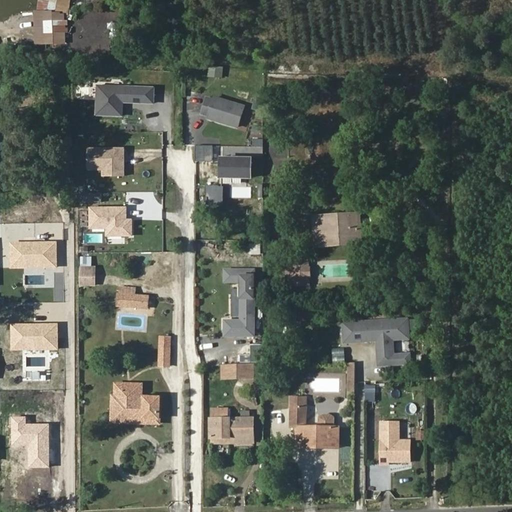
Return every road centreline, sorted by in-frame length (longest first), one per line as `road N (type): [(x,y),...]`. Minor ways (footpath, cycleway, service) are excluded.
road 1 (residential): [(190,163),(198,511)]
road 2 (unknown): [(62,511),(67,173)]
